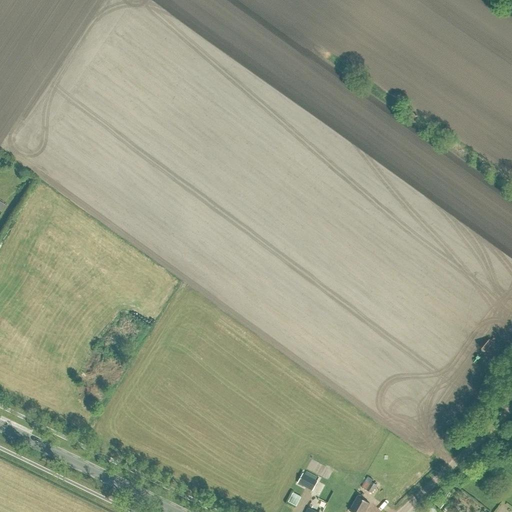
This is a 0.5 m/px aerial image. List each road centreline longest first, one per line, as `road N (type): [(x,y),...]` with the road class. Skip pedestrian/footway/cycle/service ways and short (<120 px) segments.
road 1 (secondary): [(178,511),(0,424)]
road 2 (unclassified): [(402,511),(511,407)]
